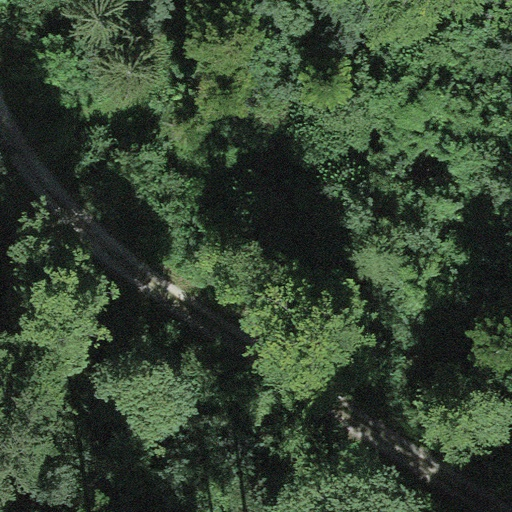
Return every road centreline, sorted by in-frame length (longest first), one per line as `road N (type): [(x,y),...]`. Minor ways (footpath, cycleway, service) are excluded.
road 1 (track): [(485,511),(371,446),(124,278),(23,165),(0,127)]
road 2 (track): [(0,46),(228,132),(418,169),(511,228)]
road 3 (track): [(103,88),(197,28),(214,0)]
